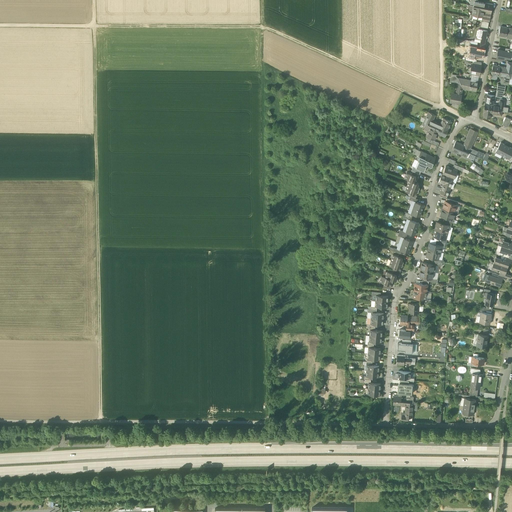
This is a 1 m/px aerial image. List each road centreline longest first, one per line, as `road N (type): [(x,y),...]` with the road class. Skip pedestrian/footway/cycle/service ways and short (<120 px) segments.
road 1 (residential): [(468,119),(445,151),(428,194),(432,212),(407,284),(394,298),(385,424),(490,424),(511,343)]
road 2 (motorway): [(0,471),(511,463)]
road 3 (track): [(442,108),(261,27),(0,25)]
road 4 (track): [(261,0),(268,423)]
road 5 (track): [(100,421),(93,0)]
road 6 (track): [(385,424),(0,420)]
road 7 (motorway): [(322,449),(0,460)]
road 8 (motorway): [(511,452),(322,449)]
road 9 (motorway): [(511,446),(322,449)]
road 10 (residential): [(468,119),(483,88),(500,0)]
